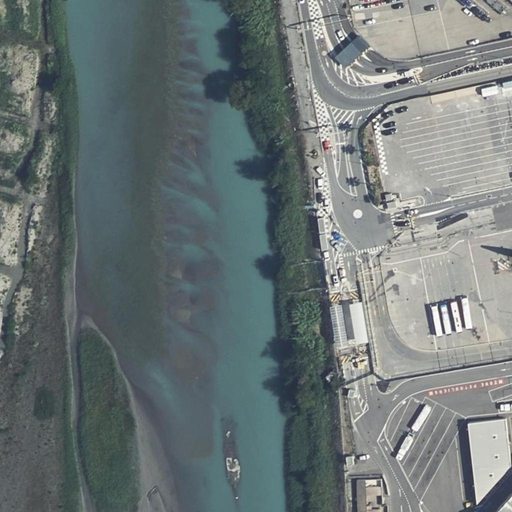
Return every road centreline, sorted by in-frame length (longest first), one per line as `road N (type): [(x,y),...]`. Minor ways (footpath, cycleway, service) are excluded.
road 1 (unclassified): [(304,0),(320,81),(344,101),(511,70)]
road 2 (secondary): [(328,0),(342,39),(372,66),(511,41)]
